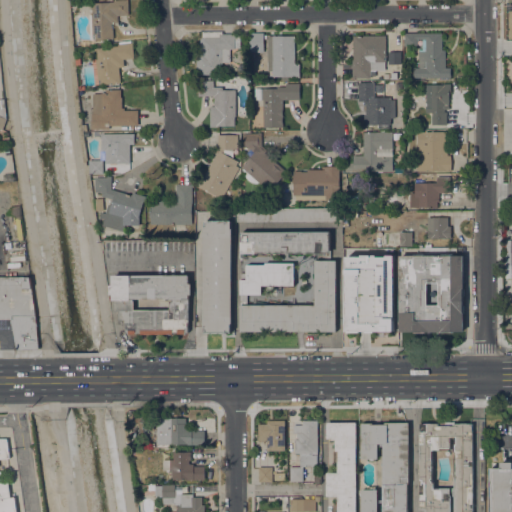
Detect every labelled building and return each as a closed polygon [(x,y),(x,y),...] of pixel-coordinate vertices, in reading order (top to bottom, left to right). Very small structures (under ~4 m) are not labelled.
[(91,3),(113,2),(113,0),(128,0),(129,15),(117,16),(118,22),(112,23),(113,38),(109,38),(109,40),(106,40),(106,39),(90,39),(89,14),(92,14),(91,3)] [(442,50),(446,50),(446,67),(450,67),(450,77),(413,77),(413,67),(418,67),(419,51),(425,51),(426,39),(417,39),(417,46),(404,46),(404,32),(442,32),(442,50)] [(235,49),(230,49),(230,62),(221,62),(221,74),(196,74),(196,54),(200,54),(200,38),(201,38),(201,37),(219,37),(219,33),(235,33),(235,36),(240,36),(240,48),(235,48),(235,49)] [(249,33),(263,33),(263,52),(249,52),(249,33)] [(268,37),(272,37),(272,35),(294,35),(294,64),(299,64),(299,78),(290,78),(290,77),(272,77),(272,65),(267,65),(267,49),(268,49),(268,37)] [(386,35),(385,61),(385,70),(372,70),(372,76),(370,76),(370,78),(366,78),(366,77),(362,77),(356,77),(356,78),(352,78),(352,59),(353,59),(353,35),(386,35)] [(134,58),(123,59),(124,66),(119,67),(120,83),(100,85),(100,84),(94,85),(92,59),(96,59),(97,58),(96,48),(118,46),(118,44),(119,44),(118,43),(130,41),(130,42),(132,42),(134,58)] [(388,51),(402,51),(402,63),(388,64),(388,51)] [(236,116),(234,116),(235,126),(218,126),(218,127),(210,127),(210,106),(214,106),(214,96),(198,96),(198,80),(213,80),(213,87),(222,87),(222,90),(235,90),(236,116)] [(374,82),(375,97),(390,97),(390,100),(395,99),(395,118),(390,118),(390,124),(364,125),(364,115),(365,115),(365,104),(363,104),(363,98),(358,98),(358,82),(374,82)] [(277,88),(277,87),(286,86),(286,83),(300,83),(300,99),(282,99),(283,127),(263,127),(263,100),(262,100),(262,88),(277,88)] [(425,84),(443,84),(443,83),(450,83),(450,93),(449,93),(449,109),(445,109),(445,111),(447,111),(447,125),(432,125),(432,113),(425,112),(425,84)] [(254,88),(262,88),(262,100),(255,100),(254,88)] [(138,125),(109,125),(109,129),(92,129),(92,114),(93,114),(93,94),(101,94),(101,93),(105,93),(105,89),(121,89),(121,97),(122,97),(122,108),(124,108),(124,110),(138,110),(138,125)] [(385,131),(392,131),(393,171),(382,171),(382,172),(377,172),(377,171),(346,171),(345,163),(353,163),(353,155),(363,155),(363,132),(380,131),(380,129),(385,129),(385,131)] [(447,131),(447,155),(451,155),(451,172),(416,172),(416,142),(417,142),(417,131),(447,131)] [(257,183),(254,183),(252,182),(249,181),(246,178),(244,175),(242,168),(241,167),(250,157),(245,153),(249,148),(246,148),(246,147),(241,147),(241,133),(258,133),(258,132),(261,132),(262,146),(267,150),(265,152),(286,172),(268,191),(259,182),(257,183)] [(134,133),(134,144),(130,144),(130,163),(105,163),(105,151),(102,151),(102,133),(134,133)] [(217,135),(234,134),(234,135),(237,135),(238,149),(233,149),(233,158),(238,161),(235,165),(239,167),(221,198),(198,185),(218,150),(217,135)] [(103,174),(90,174),(89,160),(88,160),(87,156),(87,154),(90,153),(96,158),(96,160),(103,160),(103,174)] [(294,170),(301,171),(307,171),(307,169),(322,169),(322,166),(340,166),(339,199),(319,199),(319,200),(295,200),(295,195),(293,195),(293,179),(294,170)] [(450,175),(450,192),(439,192),(439,202),(437,202),(437,208),(429,208),(429,207),(410,207),(410,193),(414,193),(414,182),(434,182),(434,181),(436,181),(436,176),(450,175)] [(102,192),(95,192),(95,177),(107,177),(107,176),(112,177),(111,189),(132,195),(132,192),(146,196),(144,202),(143,201),(139,216),(139,224),(124,225),(122,231),(102,225),(104,219),(99,217),(101,212),(105,213),(108,204),(110,205),(112,200),(102,196),(102,192)] [(150,225),(150,200),(176,200),(176,184),(193,184),(193,186),(192,186),(192,204),(192,224),(174,224),(150,225)] [(104,210),(96,211),(95,198),(103,198),(104,210)] [(235,220),(269,222),(269,218),(268,218),(268,210),(236,209),(235,220)] [(448,217),(448,226),(451,226),(451,238),(427,238),(427,217),(430,217),(448,217)] [(204,220),(231,220),(231,228),(232,228),(231,332),(226,332),(226,333),(220,333),(220,332),(219,332),(219,333),(213,333),(213,332),(211,332),(211,333),(206,333),(206,332),(204,332),(204,227),(204,220)] [(380,230),(401,231),(401,232),(412,232),(412,246),(401,246),(401,247),(373,247),(373,246),(371,246),(371,241),(373,241),(373,231),(380,231),(380,230)] [(330,232),(330,253),(240,253),(240,232),(330,232)] [(399,331),(399,255),(413,255),(413,254),(424,254),(424,255),(441,255),(441,254),(453,254),(453,255),(463,255),(463,331),(453,331),(453,332),(441,332),(441,331),(425,331),(425,333),(413,333),(413,331),(399,331)] [(393,331),(393,255),(344,255),(344,331),(393,331)] [(294,263),(294,286),(261,285),(261,294),(247,294),(247,304),(314,305),(315,260),(336,260),(335,331),(240,330),(240,273),(245,273),(245,264),(265,265),(265,263),(294,263)] [(116,275),(188,275),(188,283),(191,283),(191,295),(189,295),(189,323),(188,323),(188,332),(185,332),(185,334),(178,334),(178,333),(173,333),(173,334),(141,334),(141,333),(136,333),(136,334),(129,334),(129,333),(126,333),(126,323),(125,323),(125,320),(123,320),(119,320),(119,311),(115,311),(115,300),(113,300),(113,295),(110,295),(110,285),(112,285),(112,275),(116,275)] [(0,318),(0,277),(30,277),(35,316),(37,333),(38,349),(16,350),(11,319),(0,318)] [(140,411),(140,419),(130,419),(130,411),(140,411)] [(204,445),(187,445),(187,444),(170,444),(170,447),(157,447),(157,418),(186,418),(186,424),(192,424),(192,430),(204,430),(204,445)] [(258,441),(258,424),(267,424),(267,420),(285,420),(285,451),(267,450),(267,439),(264,441),(258,441)] [(317,466),(300,466),(300,453),(295,453),(295,439),(297,439),(297,433),(293,433),(293,425),(302,425),(302,420),(318,420),(317,455),(317,466)] [(356,511),(337,511),(337,496),(326,496),(326,473),(337,473),(337,451),(335,451),(335,439),(331,439),(331,438),(326,438),(326,422),(356,422),(356,511)] [(409,484),(407,484),(407,511),(361,511),(361,489),(367,489),(367,487),(375,487),(375,489),(377,489),(377,511),(381,511),(382,444),(377,444),(377,459),(375,459),(375,461),(367,461),(367,459),(361,459),(361,423),(372,423),(372,424),(384,424),(384,422),(409,422),(409,484)] [(425,511),(425,510),(419,510),(419,424),(438,424),(438,426),(454,426),(454,423),(472,423),(472,431),(473,431),(472,511),(425,511)] [(138,443),(131,444),(130,431),(136,430),(138,443)] [(0,511),(0,438),(7,439),(10,458),(0,459),(0,482),(8,481),(10,498),(14,497),(16,511),(0,511)] [(191,452),(191,460),(189,460),(189,464),(193,464),(193,466),(205,466),(205,480),(172,480),(172,470),(163,470),(163,459),(173,459),(173,452),(191,452)] [(511,511),(490,511),(490,468),(501,468),(501,462),(511,462),(511,511)] [(272,467),(272,482),(258,482),(258,467),(272,467)] [(303,467),(302,481),(289,481),(289,467),(303,467)] [(159,497),(155,497),(154,486),(157,486),(175,485),(175,503),(162,504),(162,497),(159,497)] [(193,494),(193,497),(202,497),(202,505),(204,505),(204,511),(177,511),(177,505),(181,505),(181,494),(193,494)] [(314,499),(314,497),(320,497),(320,501),(314,501),(314,511),(305,511),(290,511),(290,499),(314,499)]
